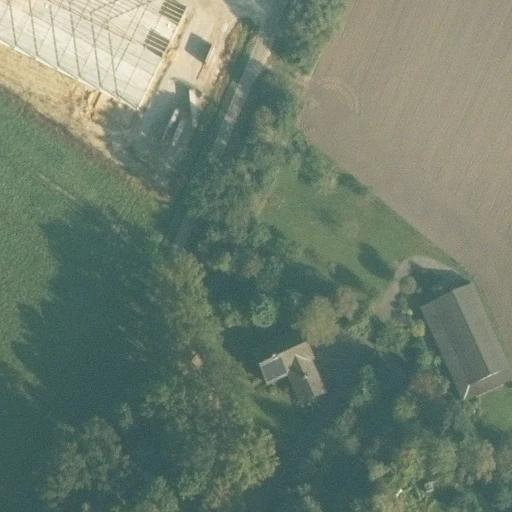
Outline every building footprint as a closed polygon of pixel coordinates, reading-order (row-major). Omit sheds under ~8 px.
[(164,0),(0,0),(0,45),(99,93),(90,111),(128,130),(136,112),(137,112),(186,11),(164,0)] [(498,387),(511,381),(511,380),(471,288),(420,311),(433,339),(443,335),(468,389),(493,377),(498,387)] [(286,373),(308,363),(310,361),(298,334),(253,356),(265,381),(285,372),(286,373)] [(323,395),(308,363),(286,373),(301,406),(323,395)] [(139,476),(123,484),(127,491),(143,484),(139,476)]
